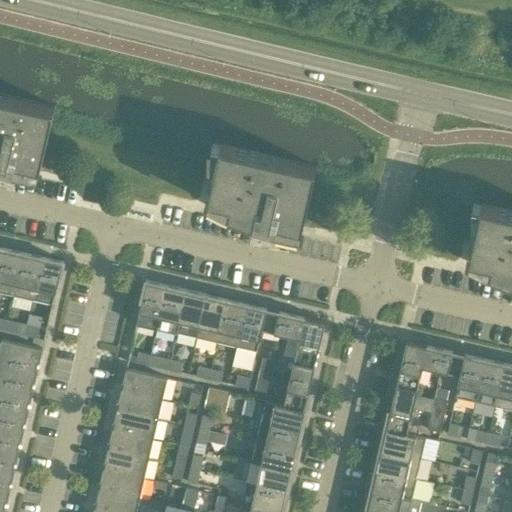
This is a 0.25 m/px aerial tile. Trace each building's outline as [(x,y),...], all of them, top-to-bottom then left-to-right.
[(0,163),(11,166),(11,164),(27,166),(43,168),(56,110),(0,96),(0,161),(1,161),(0,163)] [(261,224),(272,226),(273,224),(288,226),(304,228),(317,170),(222,148),(210,202),(227,211),(244,217),(262,222),(261,224)] [(511,214),(482,208),(470,262),(487,270),(504,277),(511,278),(511,214)] [(24,255),(4,251),(0,267),(0,295),(14,298),(24,255)] [(43,260),(24,255),(14,298),(33,303),(43,260)] [(64,265),(43,260),(33,303),(54,308),(64,265)] [(137,327),(158,332),(168,289),(147,284),(137,327)] [(158,332),(178,336),(187,293),(168,289),(158,332)] [(178,336),(198,341),(207,298),(187,293),(178,336)] [(198,341),(217,345),(227,302),(207,298),(198,341)] [(217,345),(237,350),(247,307),(227,302),(217,345)] [(258,355),(263,332),(262,332),(267,311),(247,307),(237,350),(258,355)] [(263,332),(300,341),(305,320),(300,319),(267,311),(262,332),(263,332)] [(300,341),(295,364),(315,369),(325,325),(305,320),(300,341)] [(6,333),(26,337),(28,327),(8,323),(6,333)] [(28,327),(26,337),(43,341),(44,337),(39,336),(41,330),(28,327)] [(3,342),(0,352),(0,362),(39,372),(44,351),(3,342)] [(407,343),(397,387),(418,392),(423,369),(428,348),(407,343)] [(447,352),(428,348),(423,369),(460,377),(461,378),(466,357),(447,352)] [(137,365),(150,368),(152,358),(134,354),(133,359),(138,360),(137,365)] [(486,361),(466,357),(461,378),(460,377),(455,400),(476,404),(486,361)] [(150,368),(170,373),(172,363),(152,358),(150,368)] [(263,360),(261,370),(274,373),(276,363),(263,360)] [(506,366),(486,361),(476,404),(496,409),(506,366)] [(0,362),(0,383),(35,392),(39,372),(0,362)] [(172,363),(170,373),(182,376),(184,366),(172,363)] [(295,364),(285,407),(285,408),(306,412),(315,369),(295,364)] [(511,367),(506,366),(496,409),(511,412),(511,367)] [(197,379),(209,382),(211,372),(199,369),(197,379)] [(261,370),(258,381),(272,384),(274,373),(261,370)] [(127,371),(122,392),(164,402),(168,381),(127,371)] [(211,372),(209,382),(222,385),(224,375),(211,372)] [(236,388),(249,391),(251,381),(238,378),(236,388)] [(272,384),(258,381),(256,393),(269,396),(272,384)] [(0,383),(0,404),(30,412),(35,392),(0,383)] [(211,385),(209,399),(223,401),(225,388),(211,385)] [(397,387),(387,431),(408,435),(418,392),(397,387)] [(122,392),(118,412),(159,422),(164,402),(122,392)] [(189,408),(199,410),(202,398),(192,395),(189,408)] [(435,399),(433,409),(446,412),(448,402),(435,399)] [(263,421),(262,423),(301,433),(306,412),(285,408),(285,407),(255,401),(251,419),(263,421)] [(0,404),(0,425),(25,432),(30,412),(0,404)] [(433,409),(431,420),(444,423),(446,412),(433,409)] [(118,412),(113,432),(155,442),(159,422),(118,412)] [(188,415),(185,428),(195,430),(197,418),(188,415)] [(203,418),(200,431),(210,433),(213,420),(203,418)] [(444,423),(431,420),(428,432),(441,435),(444,423)] [(262,423),(257,444),(296,453),(301,433),(262,423)] [(0,425),(0,446),(21,452),(25,432),(0,425)] [(448,436),(461,439),(463,429),(450,426),(448,436)] [(195,430),(185,428),(182,440),(192,442),(195,430)] [(210,433),(200,431),(197,445),(207,447),(210,433)] [(387,431),(383,452),(422,461),(426,440),(408,436),(408,435),(387,431)] [(113,432),(109,452),(150,461),(155,442),(113,432)] [(475,443),(488,445),(490,435),(478,433),(475,443)] [(490,435),(488,445),(500,448),(502,438),(490,435)] [(238,457),(238,460),(253,463),(292,473),(296,453),(257,444),(254,461),(238,457)] [(0,446),(0,467),(16,472),(21,452),(0,446)] [(470,465),(480,467),(483,453),(473,451),(470,465)] [(109,452),(104,472),(146,481),(150,461),(109,452)] [(383,452),(378,472),(417,481),(422,461),(383,452)] [(179,455),(176,468),(185,470),(188,458),(179,455)] [(194,458),(191,471),(201,473),(204,460),(194,458)] [(249,481),(248,483),(287,493),(292,473),(253,463),(249,481)] [(487,463),(484,476),(494,478),(497,466),(487,463)] [(0,467),(0,488),(11,491),(16,472),(0,467)] [(185,470),(176,468),(173,480),(183,482),(185,470)] [(201,473),(191,471),(188,485),(198,487),(201,473)] [(104,472),(99,492),(141,501),(146,481),(104,472)] [(378,472),(373,492),(421,503),(421,501),(413,499),(417,481),(378,472)] [(484,476),(480,496),(489,498),(494,478),(484,476)] [(467,478),(464,492),(474,494),(477,480),(467,478)] [(248,483),(244,503),(280,511),(282,511),(287,493),(248,483)] [(155,490),(166,493),(168,486),(156,484),(155,490)] [(0,488),(0,509),(7,511),(11,491),(0,488)] [(187,491),(185,501),(197,504),(200,494),(187,491)] [(99,492),(95,511),(96,511),(138,511),(141,501),(99,492)] [(373,492),(369,511),(418,511),(421,503),(373,492)] [(474,494),(464,492),(461,505),(471,507),(474,494)] [(480,496),(475,511),(486,511),(489,498),(480,496)] [(215,511),(224,511),(227,500),(219,498),(215,511)] [(195,511),(197,504),(185,501),(182,511),(195,511)] [(150,510),(158,511),(161,511),(163,506),(152,503),(150,510)] [(280,511),(244,503),(241,511),(280,511)]
